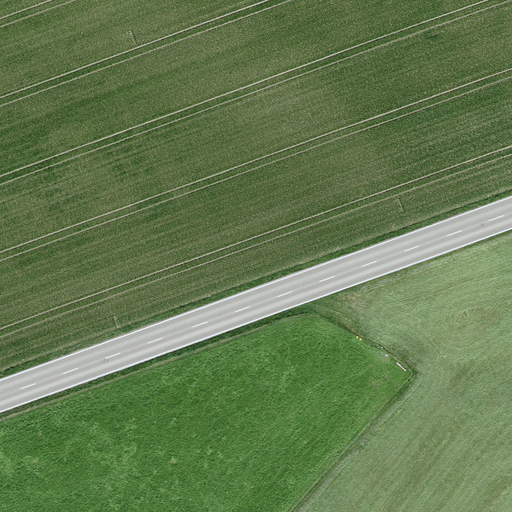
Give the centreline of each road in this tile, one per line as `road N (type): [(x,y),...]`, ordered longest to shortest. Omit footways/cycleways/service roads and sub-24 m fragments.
road 1 (tertiary): [(0,396),(511,210)]
road 2 (track): [(511,410),(298,290)]
